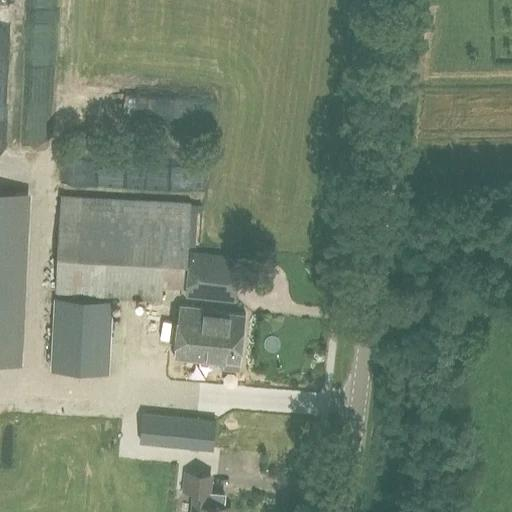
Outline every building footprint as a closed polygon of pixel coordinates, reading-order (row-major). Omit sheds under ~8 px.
[(0,53),(20,57),(22,43),(0,39),(0,53)] [(80,181),(81,192),(103,190),(102,179),(80,181)] [(0,361),(18,362),(26,193),(0,191),(0,361)] [(162,300),(163,284),(184,286),(188,256),(188,254),(191,203),(61,195),(54,295),(162,300)] [(222,257),(191,254),(187,293),(218,297),(222,257)] [(108,370),(111,301),(55,298),(52,367),(108,370)] [(182,305),(177,357),(211,361),(210,372),(239,375),(245,313),(229,311),(229,309),(182,305)] [(168,311),(151,312),(153,346),(169,345),(168,311)] [(216,417),(142,410),(139,440),(213,447),(216,417)] [(80,443),(81,423),(71,422),(70,442),(80,443)] [(184,490),(196,491),(193,511),(231,511),(232,507),(209,504),(212,474),(186,471),(184,490)]
